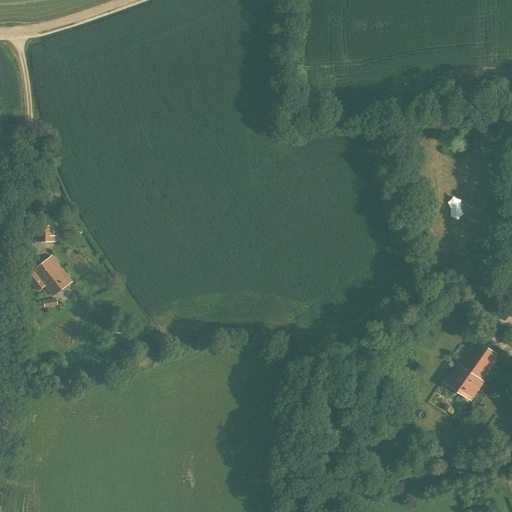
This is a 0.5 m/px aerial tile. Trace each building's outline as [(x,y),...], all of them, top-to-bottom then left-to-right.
[(34,208),(46,209),(48,192),(37,190),(34,208)] [(452,197),(452,217),(464,217),(464,197),(452,197)] [(35,242),(55,242),(54,220),(35,221),(35,242)] [(82,231),(75,224),(70,228),(77,235),(82,231)] [(50,256),(26,275),(37,291),(44,285),(52,296),(70,282),(50,256)] [(56,298),(43,300),(44,307),(57,305),(56,298)] [(446,382),(471,400),(484,381),(483,380),(500,356),(477,340),(460,364),(459,363),(446,382)]
